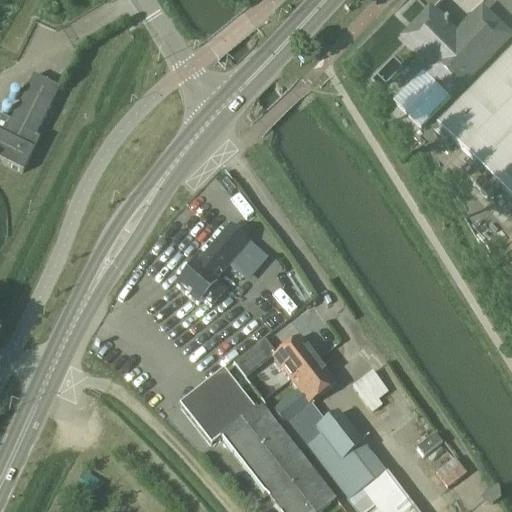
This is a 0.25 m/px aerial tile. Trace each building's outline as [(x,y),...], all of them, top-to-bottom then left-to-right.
[(424,126),(453,96),(509,39),(483,14),(473,25),(478,29),(462,45),(431,14),(418,27),(422,31),(410,44),(419,53),(424,48),(443,66),(403,106),(424,126)] [(511,55),(439,130),(511,201),(511,55)] [(32,78),(10,124),(0,119),(0,163),(22,175),(33,153),(39,142),(35,140),(59,91),(32,78)] [(216,273),(221,276),(247,245),(228,228),(196,267),(194,266),(175,289),(198,308),(202,303),(210,310),(226,293),(210,280),(216,273)] [(289,384),(316,364),(298,340),(271,360),(289,384)] [(316,364),(289,384),(297,394),(272,413),(283,428),(334,389),(316,364)] [(367,410),(388,395),(372,373),(352,390),(367,410)] [(194,399),(181,410),(211,448),(220,441),(275,511),(325,511),(335,505),(261,410),(256,414),(225,375),(210,387),(209,386),(194,398),(194,399)] [(415,511),(386,474),(384,475),(338,415),(314,433),(319,439),(307,449),(355,511),(372,511),(374,510),(375,511),(415,511)] [(434,437),(416,451),(422,460),(441,446),(434,437)]
